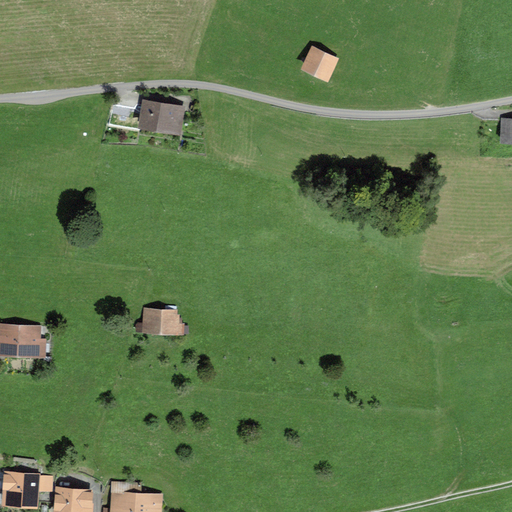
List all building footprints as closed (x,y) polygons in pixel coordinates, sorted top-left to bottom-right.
[(329,85),(340,60),(312,48),(301,73),(329,85)] [(182,139),(186,107),(143,101),(139,132),(182,139)] [(511,146),(511,119),(502,120),(501,146),(511,146)] [(136,335),(190,336),(190,324),(183,324),(183,319),(180,319),(180,315),(178,315),(178,310),(144,309),(144,324),(137,324),(136,335)] [(0,358),(46,360),(47,341),(42,341),(42,326),(0,324),(0,358)] [(42,474),(41,490),(53,491),(54,475),(42,474)] [(161,511),(164,491),(141,489),(142,482),(113,479),(110,511),(161,511)] [(38,503),(40,485),(5,482),(4,500),(38,503)] [(93,511),(95,499),(92,499),(94,486),(56,482),(52,511),(93,511)]
